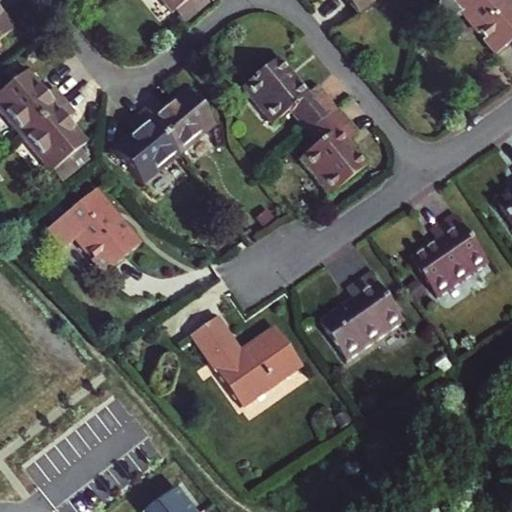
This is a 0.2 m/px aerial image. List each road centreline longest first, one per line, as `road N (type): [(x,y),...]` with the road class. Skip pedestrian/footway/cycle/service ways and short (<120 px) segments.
road 1 (residential): [(46,0),(93,60),(130,78),(159,65),(235,0)]
road 2 (residential): [(283,0),(424,173)]
road 3 (residential): [(249,292),(424,173)]
